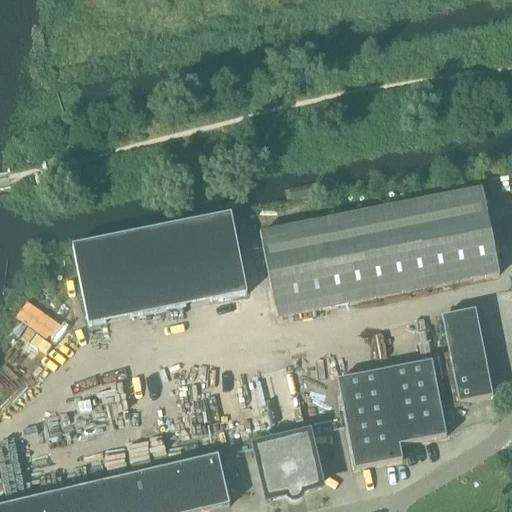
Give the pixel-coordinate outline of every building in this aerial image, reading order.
[(499,276),(482,191),(260,235),(277,321),(499,276)] [(247,296),(235,237),(231,216),(72,248),(88,328),(247,296)] [(355,472),(374,468),(402,463),(399,448),(446,438),(440,409),(493,399),(476,312),(442,319),(450,360),(337,383),(355,472)] [(268,501),(319,488),(307,437),(256,449),(268,501)] [(178,467),(188,511),(211,511),(229,508),(218,458),(178,467)] [(139,476),(147,511),(188,511),(178,467),(139,476)] [(100,485),(106,511),(147,511),(139,476),(100,485)] [(61,494),(65,511),(106,511),(100,485),(61,494)] [(22,503),(24,511),(65,511),(61,494),(22,503)] [(0,511),(24,511),(22,503),(0,508),(0,511)]
